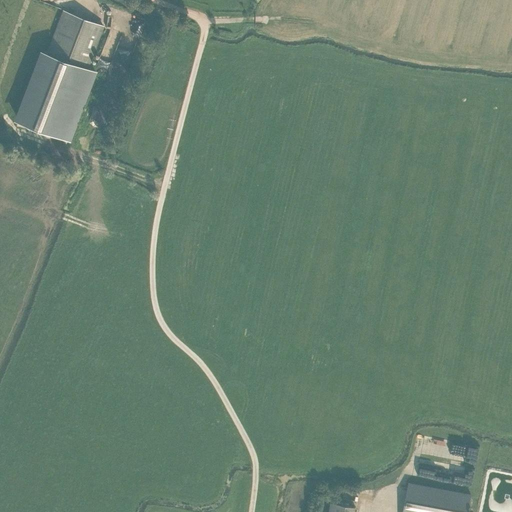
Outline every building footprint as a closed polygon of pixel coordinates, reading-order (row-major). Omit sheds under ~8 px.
[(47,52),(87,68),(103,26),(63,11),(47,52)] [(112,28),(98,60),(109,65),(123,33),(112,28)] [(98,74),(41,53),(13,122),(71,142),(98,74)] [(403,511),(467,511),(471,494),(409,482),(403,511)] [(353,511),(354,506),(330,501),(328,511),(353,511)]
